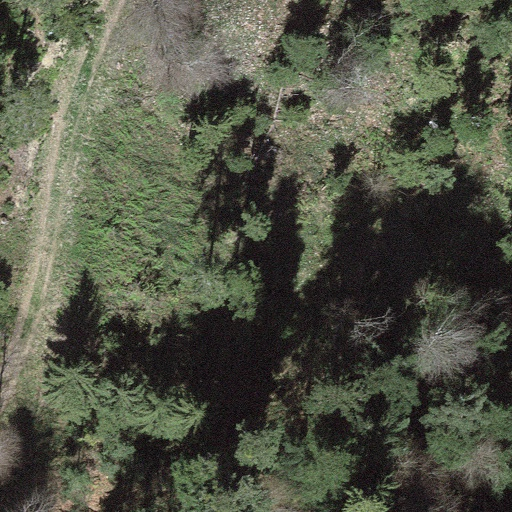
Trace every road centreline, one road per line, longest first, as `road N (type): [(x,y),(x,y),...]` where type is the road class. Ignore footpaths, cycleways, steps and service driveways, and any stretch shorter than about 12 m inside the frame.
road 1 (track): [(0,470),(53,436),(134,350),(228,215),(311,125),(495,0)]
road 2 (track): [(0,403),(46,287),(71,126),(123,0)]
